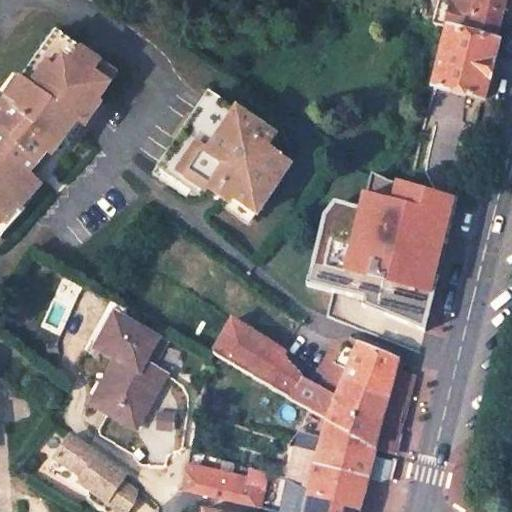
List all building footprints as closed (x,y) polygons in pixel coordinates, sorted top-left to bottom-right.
[(489,5),(464,0),(462,6),(488,12),(489,5)] [(488,12),(504,16),(507,0),(463,0),(464,0),(489,5),(488,12)] [(433,28),(456,34),(462,9),(440,3),(433,28)] [(504,16),(488,12),(462,6),(462,9),(457,32),(456,34),(497,45),(497,43),(504,16)] [(58,158),(65,148),(75,154),(107,109),(100,104),(119,78),(57,35),(11,102),(0,113),(0,232),(4,229),(22,209),(26,211),(46,189),(34,179),(41,171),(54,156),(58,158)] [(433,90),(484,106),(498,48),(447,35),(433,90)] [(195,193),(204,201),(208,196),(228,210),(251,226),(290,171),(267,154),(275,142),(208,94),(158,167),(172,177),(168,184),(190,200),(195,193)] [(460,201),(410,190),(405,226),(411,228),(450,239),(460,201)] [(399,261),(441,276),(441,275),(450,239),(411,228),(399,261)] [(100,351),(116,361),(147,378),(152,369),(165,345),(114,318),(96,350),(100,351)] [(285,357),(233,322),(213,355),(268,387),(280,393),(290,399),(329,421),(373,451),(377,435),(379,429),(393,376),(395,367),(349,344),(335,346),(334,348),(318,375),(343,387),(337,397),(301,380),(283,361),(285,357)] [(165,377),(152,369),(147,378),(116,361),(92,406),(136,430),(165,377)] [(379,429),(400,435),(406,412),(399,410),(407,380),(393,376),(379,429)] [(493,382),(490,393),(496,394),(499,383),(493,382)] [(329,421),(320,449),(317,461),(366,479),(370,463),(373,451),(329,421)] [(121,473),(66,433),(50,455),(78,475),(75,480),(102,499),(111,487),(129,500),(132,489),(118,479),(121,473)] [(377,435),(373,451),(394,457),(399,441),(377,435)] [(316,448),(317,442),(302,438),(299,443),(316,448)] [(295,442),(288,475),(311,484),(306,496),(357,510),(365,481),(366,479),(317,461),(320,449),(316,448),(299,443),(295,442)] [(386,486),(391,469),(370,463),(366,479),(365,481),(386,486)] [(185,498),(251,511),(270,511),(270,506),(257,503),(257,495),(235,492),(238,481),(189,472),(189,473),(185,498)] [(288,475),(279,511),(357,511),(357,510),(306,496),(311,484),(288,475)] [(119,511),(129,500),(111,487),(102,499),(119,511)]
